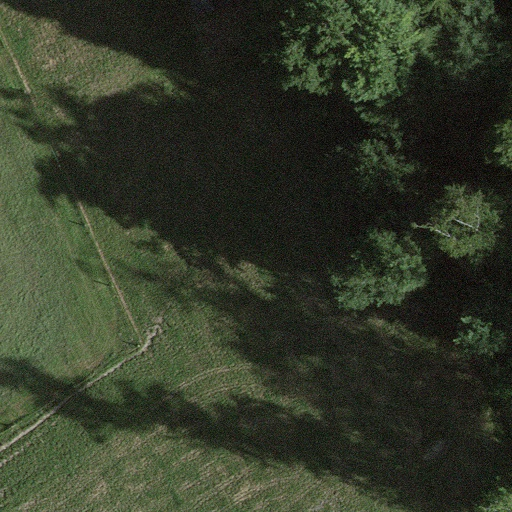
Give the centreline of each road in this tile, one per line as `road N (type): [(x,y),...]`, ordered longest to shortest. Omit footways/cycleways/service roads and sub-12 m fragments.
road 1 (track): [(0,169),(88,117),(201,27),(340,0)]
road 2 (track): [(385,0),(511,41)]
